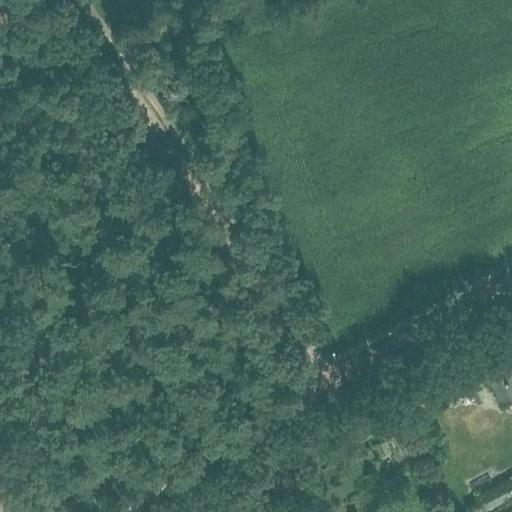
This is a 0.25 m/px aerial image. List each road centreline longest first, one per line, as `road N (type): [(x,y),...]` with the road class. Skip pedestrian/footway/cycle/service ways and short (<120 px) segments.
road 1 (unclassified): [(323,393),(61,0)]
road 2 (track): [(119,511),(323,393)]
road 3 (residential): [(323,393),(511,285)]
road 4 (track): [(269,0),(99,57)]
